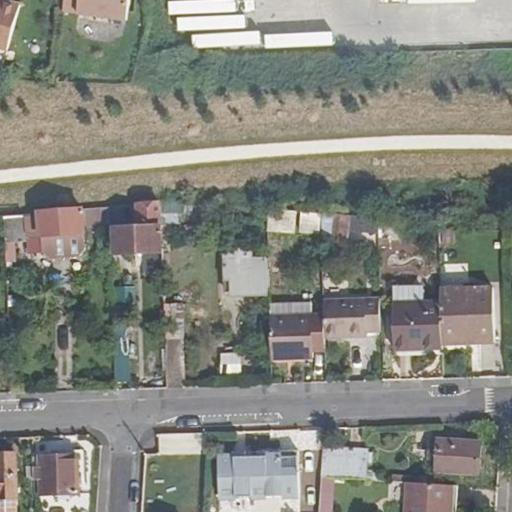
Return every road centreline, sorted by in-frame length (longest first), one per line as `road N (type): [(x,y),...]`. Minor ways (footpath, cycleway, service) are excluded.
road 1 (track): [(0,176),(415,142),(511,143)]
road 2 (residential): [(128,417),(511,402)]
road 3 (residential): [(0,421),(128,417)]
